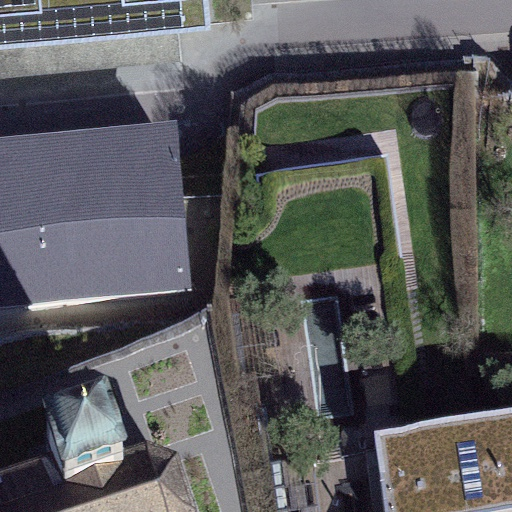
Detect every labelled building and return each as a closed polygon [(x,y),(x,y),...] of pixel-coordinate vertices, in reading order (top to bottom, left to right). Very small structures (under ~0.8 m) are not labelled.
[(0,0),(0,47),(178,32),(211,30),(208,0),(0,0)] [(178,32),(0,47),(0,76),(181,61),(178,32)] [(0,327),(193,308),(179,164),(0,181),(0,327)] [(400,261),(388,169),(258,186),(270,278),(400,261)] [(511,511),(511,462),(381,480),(385,511),(511,511)] [(56,503),(25,511),(179,511),(147,499),(118,508),(107,473),(52,491),(56,503)]
